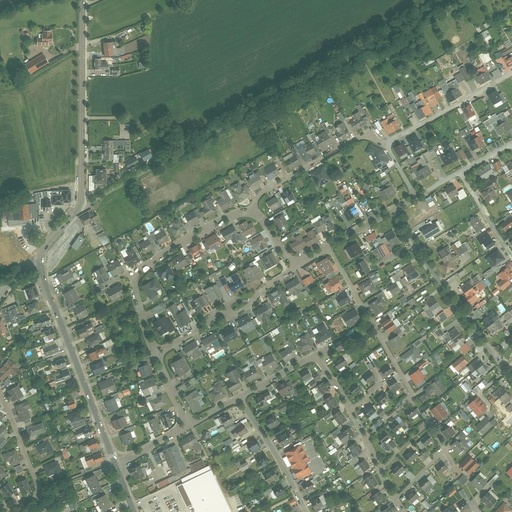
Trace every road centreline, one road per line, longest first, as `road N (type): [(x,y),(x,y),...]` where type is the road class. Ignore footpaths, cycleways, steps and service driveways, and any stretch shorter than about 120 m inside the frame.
road 1 (residential): [(365,439),(413,396),(328,247)]
road 2 (residential): [(153,354),(135,296),(138,271),(228,217),(252,213)]
road 3 (secondary): [(40,260),(114,462)]
road 4 (secondary): [(78,207),(81,0)]
road 5 (residential): [(492,355),(395,209)]
road 6 (residential): [(153,354),(296,264)]
road 7 (residential): [(386,143),(356,137),(267,188),(252,213)]
road 8 (residential): [(238,397),(316,358),(351,409)]
road 9 (residential): [(386,143),(511,73)]
road 10 (residential): [(305,511),(238,397)]
